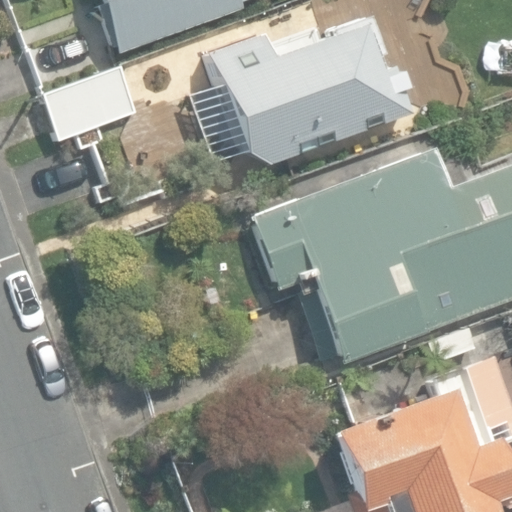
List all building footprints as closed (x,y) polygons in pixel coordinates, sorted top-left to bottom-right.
[(90,0),(109,53),(235,9),(233,3),(240,0),(90,0)] [(20,43),(36,88),(98,67),(82,21),(20,43)] [(233,152),(262,165),(402,119),(384,64),(367,69),(353,25),(263,55),(256,34),(200,53),(233,152)] [(34,95),(52,143),(131,114),(113,67),(34,95)] [(331,356),(334,364),(511,296),(511,209),(462,229),(453,206),(445,209),(422,149),(239,218),(267,291),(288,283),(292,293),(289,295),(315,362),(331,356)] [(421,344),(429,362),(466,348),(459,329),(421,344)] [(317,434),(345,511),(482,511),(511,501),(511,429),(511,430),(484,357),(420,380),(425,394),(317,434)]
